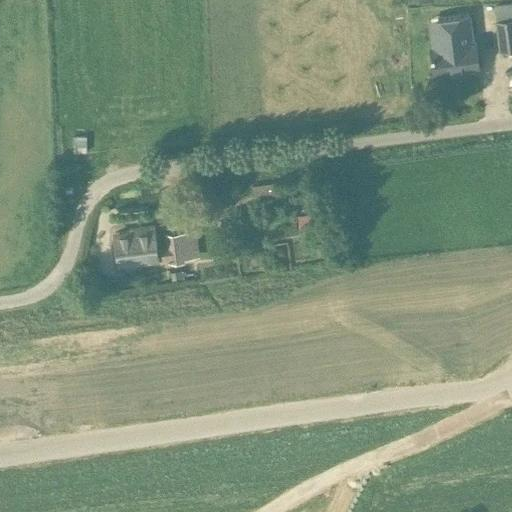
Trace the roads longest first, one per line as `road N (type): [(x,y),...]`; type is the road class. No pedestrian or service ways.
road 1 (residential): [(0,304),(61,277),(85,204),(103,183),(511,126)]
road 2 (unclassified): [(0,453),(504,383)]
